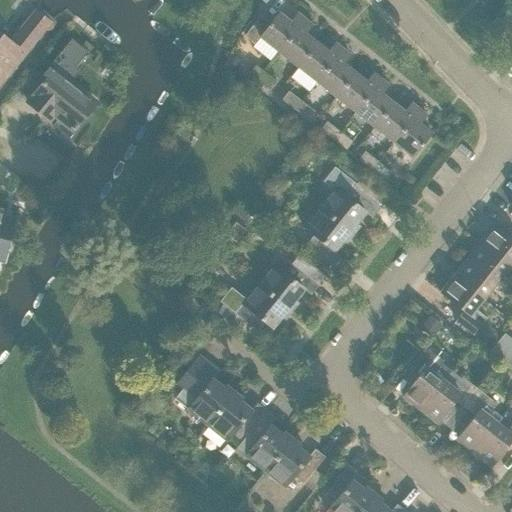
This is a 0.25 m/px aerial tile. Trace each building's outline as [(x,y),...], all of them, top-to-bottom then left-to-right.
[(0,68),(8,75),(50,23),(36,11),(11,42),(0,33),(0,68)] [(278,52),(304,19),(296,13),(289,22),(278,13),(269,24),(263,19),(247,38),(253,43),(259,37),(278,52)] [(297,67),(316,43),(305,34),(312,25),(304,19),(278,52),(297,67)] [(44,82),(32,97),(29,104),(49,121),(54,114),(63,121),(56,130),(72,142),(87,124),(82,120),(95,104),(70,83),(76,76),(69,70),(81,54),(66,43),(39,78),(44,82)] [(316,82),(342,49),(334,43),(327,52),(316,43),(297,67),(316,82)] [(335,97),(354,73),(343,64),(350,55),(342,49),(316,82),(335,97)] [(256,80),(263,71),(250,61),(243,70),(256,80)] [(263,71),(256,80),(269,91),(276,82),(263,71)] [(354,112),(380,79),(372,73),(365,82),(354,73),(335,97),(354,112)] [(373,127),(392,103),(381,94),(388,85),(380,79),(354,112),(373,127)] [(294,110),(301,101),(288,91),(281,100),(294,110)] [(301,101),(294,110),(308,120),(315,111),(301,101)] [(392,142),(418,109),(411,103),(404,112),(392,103),(373,127),(392,142)] [(418,109),(392,142),(412,158),(431,133),(419,124),(426,115),(418,109)] [(332,140),(339,131),(326,121),(319,130),(332,140)] [(339,131),(332,140),(346,151),(353,142),(339,131)] [(370,170),(378,161),(365,151),(358,160),(370,170)] [(378,161),(370,170),(384,181),(391,172),(378,161)] [(319,207),(352,233),(358,226),(355,223),(364,212),(371,218),(379,208),(385,201),(359,178),(355,184),(334,166),(322,182),(332,190),(319,207)] [(345,242),(352,233),(319,207),(303,227),(313,235),(298,254),(312,266),(319,256),(333,266),(340,257),(333,250),(342,239),(345,242)] [(0,260),(3,261),(14,219),(0,216),(2,209),(0,208),(0,260)] [(235,242),(244,230),(235,222),(225,234),(235,242)] [(511,238),(494,225),(480,242),(509,265),(511,261),(511,238)] [(511,283),(501,275),(509,265),(480,242),(467,259),(507,291),(511,284),(511,283)] [(291,263),(298,253),(287,245),(279,255),(291,263)] [(501,298),(507,291),(467,259),(453,276),(482,299),(490,289),(501,298)] [(257,284),(290,311),(296,303),(293,300),(302,289),(310,295),(318,285),(292,264),(284,273),(274,264),(257,284)] [(474,309),(482,299),(453,276),(439,293),(462,311),(455,321),(472,335),(486,318),(474,309)] [(284,318),(290,311),(257,284),(245,299),(230,287),(219,300),(244,321),(271,343),(279,333),(271,327),(281,316),(284,318)] [(499,361),(511,343),(511,340),(504,334),(488,352),(499,361)] [(509,369),(511,364),(511,343),(499,361),(509,369)] [(419,410),(442,381),(432,373),(441,361),(424,348),(411,365),(420,373),(402,396),(419,410)] [(207,425),(233,392),(225,386),(223,389),(212,379),(218,372),(198,356),(176,383),(182,388),(174,398),(207,425)] [(464,408),(478,391),(461,377),(452,389),(442,381),(419,410),(437,423),(455,400),(464,408)] [(473,453),(496,424),(486,416),(495,404),(478,391),(464,408),(474,416),(456,439),(473,453)] [(244,437),(266,411),(256,403),(250,410),(239,401),(241,398),(233,392),(207,425),(227,441),(235,430),(243,437),(244,437)] [(264,471),(291,438),(283,432),(281,435),(269,426),(275,418),(266,411),(244,437),(243,437),(236,446),(246,454),(245,455),(264,471)] [(496,424),(473,453),(490,466),(509,443),(511,445),(511,423),(506,431),(496,424)] [(291,438),(264,471),(285,487),(293,477),(302,484),(324,457),(314,449),(308,457),(297,447),(299,444),(291,438)] [(328,511),(357,511),(373,493),(365,487),(363,490),(351,481),(357,473),(348,466),(326,493),(335,500),(327,511),(328,511)] [(405,511),(396,504),(390,511),(378,503),(381,500),(373,493),(357,511),(405,511)]
